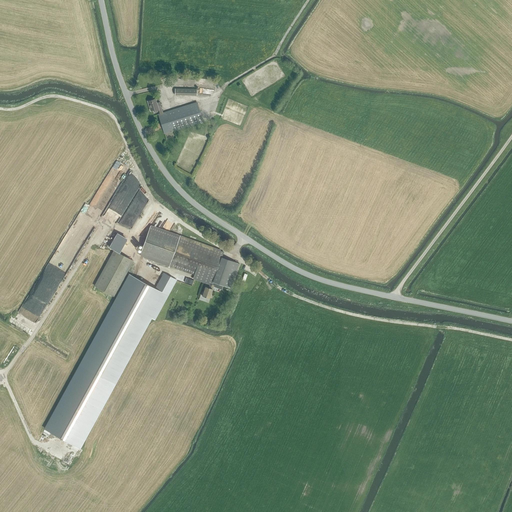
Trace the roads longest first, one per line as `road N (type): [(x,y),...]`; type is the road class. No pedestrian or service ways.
road 1 (unclassified): [(511,321),(309,276),(190,201),(131,105),(101,0)]
road 2 (track): [(511,340),(355,315),(286,292),(154,202),(132,237),(103,221)]
road 3 (track): [(0,108),(57,96),(107,111),(154,202)]
